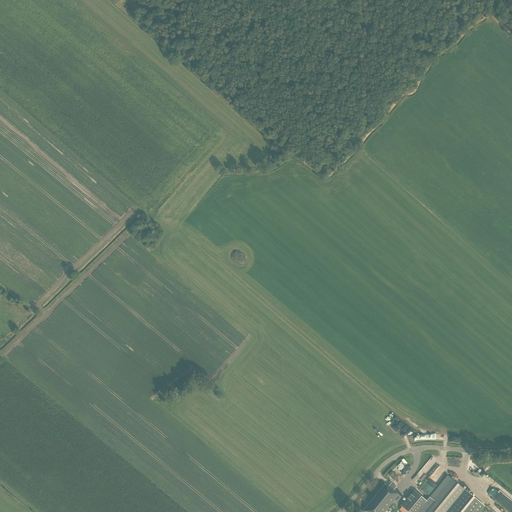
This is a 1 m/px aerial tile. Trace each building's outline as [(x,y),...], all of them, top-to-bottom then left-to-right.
[(411,435),(412,443),(421,442),(420,434),(411,435)] [(433,459),(423,470),(425,472),(424,473),(428,477),(439,465),(433,459)] [(436,474),(441,477),(445,471),(439,468),(436,474)] [(414,491),(401,506),(408,511),(479,511),(485,506),(448,476),(426,504),(423,502),(425,500),(414,491)] [(394,491),(397,487),(392,483),(389,487),(385,484),(363,511),(385,511),(399,495),(394,491)]
